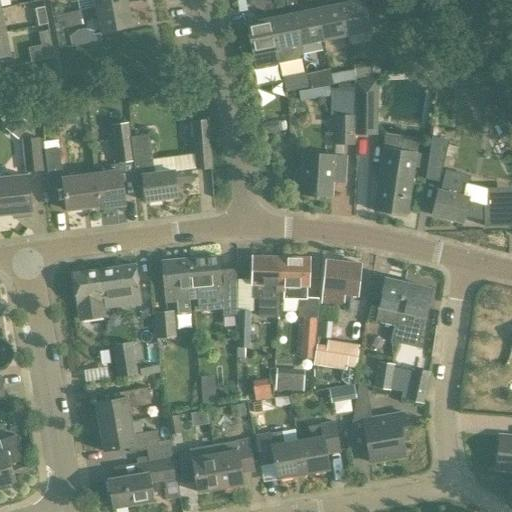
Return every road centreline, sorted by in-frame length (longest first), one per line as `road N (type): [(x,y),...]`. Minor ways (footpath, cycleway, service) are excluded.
road 1 (residential): [(66,508),(29,254)]
road 2 (residential): [(250,223),(201,0)]
road 3 (residential): [(452,485),(441,394),(466,261)]
road 4 (unclassified): [(250,223),(29,254)]
road 5 (unclassified): [(466,261),(343,229),(250,223)]
